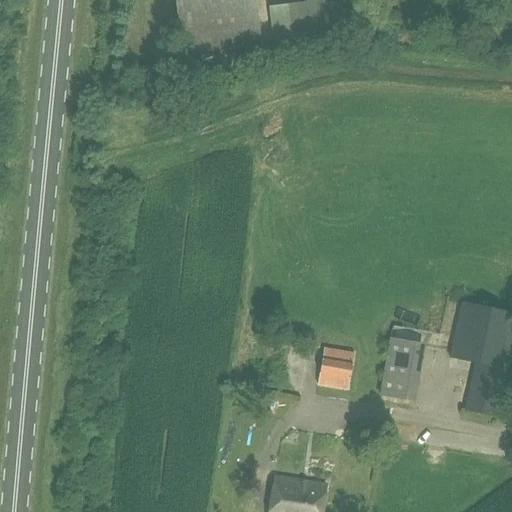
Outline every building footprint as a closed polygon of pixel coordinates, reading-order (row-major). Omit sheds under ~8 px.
[(175,0),(182,55),(261,45),(255,0),(175,0)] [(268,7),(271,35),(263,36),(265,58),(293,55),(293,51),(330,47),(325,0),(305,0),(305,3),(268,7)] [(511,345),(511,313),(462,303),(450,358),(475,363),(465,410),(496,417),(511,345)] [(419,344),(391,339),(380,395),(408,401),(419,344)] [(355,353),(325,347),(319,384),(348,389),(355,353)] [(322,511),(326,485),(275,478),(269,511),(322,511)]
